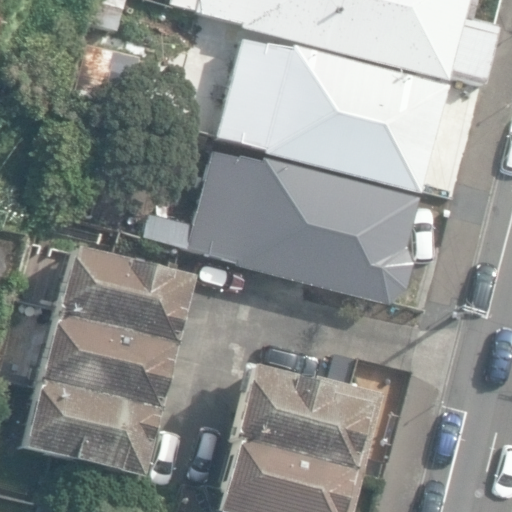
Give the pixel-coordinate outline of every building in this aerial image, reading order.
[(112,33),(119,0),(92,0),(86,26),(112,33)] [(445,76),(480,85),(494,29),(469,22),(474,0),(166,0),(165,5),(236,24),(235,29),(443,83),(445,76)] [(260,155),(414,194),(441,88),(286,49),(285,54),(237,42),(219,114),(175,103),(169,129),(261,152),(260,155)] [(228,269),(380,308),(399,293),(404,268),(398,251),(410,201),(255,160),(254,164),(207,153),(188,227),(143,216),(136,241),(228,265),(228,269)] [(67,253),(50,319),(165,348),(182,282),(67,253)] [(165,348),(50,319),(33,385),(148,414),(165,348)] [(308,387),(244,372),(226,443),(357,474),(376,396),(309,380),(308,387)] [(148,414),(33,385),(16,450),(131,479),(148,414)] [(347,511),(357,474),(226,443),(209,511),(347,511)]
